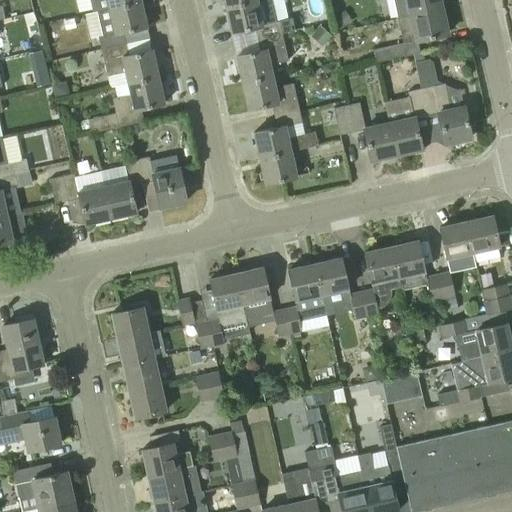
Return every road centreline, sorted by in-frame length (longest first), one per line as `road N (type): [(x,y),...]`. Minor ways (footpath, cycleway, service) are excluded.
road 1 (residential): [(233,230),(511,169)]
road 2 (residential): [(115,511),(62,270)]
road 3 (residential): [(233,230),(182,0)]
road 4 (residential): [(62,270),(233,230)]
road 5 (residential): [(511,139),(481,0)]
